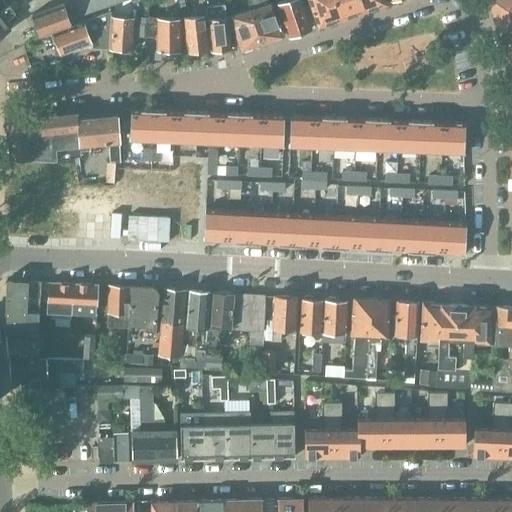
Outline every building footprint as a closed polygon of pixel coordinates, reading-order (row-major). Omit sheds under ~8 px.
[(18,0),(15,0),(0,11),(0,36),(9,29),(3,20),(23,6),(18,0)] [(0,0),(0,11),(15,0),(3,0),(0,0)] [(73,0),(79,15),(123,0),(73,0)] [(115,9),(110,11),(110,16),(111,16),(110,47),(110,48),(133,49),(133,35),(145,35),(145,17),(148,17),(148,0),(139,0),(140,1),(136,2),(135,17),(115,16),(115,9)] [(247,0),(251,9),(250,9),(261,42),(270,39),(273,41),(279,38),(280,36),(283,35),(272,2),(270,3),(268,0),(247,0)] [(311,28),(301,0),(284,0),(277,2),(289,35),(311,28)] [(341,18),(335,0),(309,0),(318,26),(341,18)] [(360,0),(335,0),(341,18),(364,10),(360,0)] [(386,0),(360,0),(364,10),(387,2),(386,0)] [(511,0),(489,0),(494,15),(511,10),(511,0)] [(34,27),(36,31),(39,33),(40,36),(71,25),(63,3),(32,13),(36,23),(34,27)] [(222,48),(232,47),(230,30),(229,30),(228,16),(227,16),(226,5),(215,6),(217,17),(207,18),(210,49),(212,49),(214,52),(220,51),(222,48)] [(261,42),(250,9),(230,16),(231,26),(239,49),(241,49),(244,50),(251,48),(252,45),(261,42)] [(511,10),(494,15),(498,34),(511,30),(511,10)] [(110,16),(110,11),(53,32),(54,34),(52,37),(54,42),(57,43),(61,53),(91,42),(90,39),(99,35),(99,46),(110,47),(111,16),(110,16)] [(197,50),(200,51),(206,51),(208,49),(210,48),(206,15),(183,17),(187,51),(197,50)] [(180,18),(148,17),(145,17),(145,35),(157,36),(157,50),(180,50),(180,18)] [(511,30),(498,34),(503,52),(511,49),(511,30)] [(511,49),(503,52),(508,71),(511,69),(511,49)] [(154,110),(131,109),(130,141),(152,142),(154,110)] [(175,110),(154,110),(152,142),(174,142),(175,110)] [(197,111),(175,110),(174,142),(195,143),(197,111)] [(218,112),(197,111),(195,143),(217,144),(218,112)] [(240,113),(218,112),(217,144),(239,145),(240,113)] [(79,149),(79,144),(77,118),(77,113),(22,119),(21,119),(7,121),(6,121),(6,125),(9,146),(9,147),(10,158),(54,159),(80,156),(80,151),(81,151),(81,148),(79,149)] [(261,114),(240,113),(239,145),(260,146),(261,114)] [(284,115),(261,114),(260,146),(283,147),(284,115)] [(110,161),(115,161),(120,161),(118,141),(120,140),(117,115),(77,118),(79,144),(109,141),(110,161)] [(313,116),(290,115),(289,147),(312,148),(313,116)] [(334,117),(313,116),(312,148),(333,149),(334,117)] [(356,118),(334,117),(333,149),(355,150),(356,118)] [(378,118),(356,118),(355,150),(376,150),(378,118)] [(399,119),(378,118),(376,150),(398,151),(399,119)] [(421,120),(399,119),(398,151),(420,152),(421,120)] [(442,121),(421,120),(420,152),(441,153),(442,121)] [(465,122),(442,121),(441,153),(464,154),(465,122)] [(218,149),(208,149),(207,161),(217,161),(218,149)] [(152,151),(140,151),(140,161),(152,161),(152,151)] [(164,151),(152,151),(152,161),(164,161),(164,151)] [(217,161),(207,161),(207,173),(217,173),(217,161)] [(238,164),(226,164),(225,174),(237,174),(238,164)] [(259,165),(247,165),(247,175),(259,175),(259,165)] [(271,166),(259,165),(259,175),(271,176),(271,166)] [(354,169),(342,169),(342,179),(354,179),(354,169)] [(366,170),(354,169),(354,179),(366,180),(366,170)] [(397,171),(385,171),(385,181),(397,181),(397,171)] [(409,172),(397,171),(397,181),(409,182),(409,172)] [(315,173),(303,173),(303,183),(315,183),(315,173)] [(327,174),(315,173),(315,183),(327,184),(327,174)] [(440,173),(428,173),(428,183),(440,183),(440,173)] [(452,174),(440,173),(440,183),(452,184),(452,174)] [(230,181),(218,180),(217,190),(229,191),(230,181)] [(242,181),(230,181),(229,191),(241,191),(242,181)] [(273,183),(261,182),(260,192),(272,192),(273,183)] [(285,183),(273,183),(272,192),(284,193),(285,183)] [(316,184),(304,184),(303,194),(315,194),(316,184)] [(328,185),(316,184),(315,194),(327,195),(328,185)] [(359,186),(347,186),(346,196),(358,196),(359,186)] [(371,187),(359,186),(358,196),(370,197),(371,187)] [(402,188),(390,188),(390,198),(402,198),(402,188)] [(414,189),(402,188),(402,198),(414,199),(414,189)] [(445,190),(433,190),(433,200),(445,200),(445,190)] [(457,191),(445,190),(445,200),(457,201),(457,191)] [(62,243),(63,210),(72,210),(72,197),(28,195),(28,210),(18,210),(17,242),(62,243)] [(228,210),(205,208),(204,240),(226,242),(228,210)] [(250,211),(228,210),(226,242),(248,243),(250,211)] [(271,212),(250,211),(248,243),(269,244),(271,212)] [(293,213),(271,212),(269,244),(291,245),(293,213)] [(314,214),(293,213),(291,245),(313,246),(314,214)] [(336,215),(314,214),(313,246),(334,247),(336,215)] [(357,216),(336,215),(334,247),(356,248),(357,216)] [(379,217),(357,216),(356,248),(377,249),(379,217)] [(401,218),(379,217),(377,249),(399,250),(401,218)] [(422,220),(401,218),(399,250),(420,252),(422,220)] [(444,221),(422,220),(420,252),(442,253),(444,221)] [(466,222),(444,221),(442,253),(465,254),(466,222)] [(40,281),(7,279),(4,327),(38,329),(39,309),(40,282),(40,281)] [(73,282),(49,281),(49,282),(48,309),(42,309),(41,328),(53,328),(54,316),(70,317),(70,310),(73,282)] [(49,282),(40,282),(39,309),(42,309),(48,309),(49,282)] [(70,310),(70,317),(70,327),(76,327),(77,311),(86,311),(84,334),(95,335),(98,284),(73,282),(70,310)] [(128,326),(129,322),(130,285),(109,284),(107,326),(128,326)] [(129,322),(133,322),(144,323),(143,335),(154,336),(157,291),(153,287),(131,285),(129,322)] [(158,354),(180,356),(186,289),(163,287),(158,354)] [(217,348),(218,326),(211,326),(207,326),(210,291),(189,290),(186,326),(197,327),(195,347),(205,348),(217,348)] [(249,350),(262,350),(265,293),(243,292),(233,292),(214,291),(211,326),(218,326),(230,327),(230,326),(250,328),(249,350)] [(274,295),(271,339),(281,340),(281,327),(296,328),(298,296),(274,295)] [(299,330),(322,331),(324,299),(314,298),(313,296),(306,296),(303,298),(301,298),(299,330)] [(324,299),(322,331),(334,331),(334,338),(346,338),(346,332),(347,300),(337,299),(335,297),(328,297),(326,299),(324,299)] [(344,376),(366,378),(371,299),(354,298),(352,297),(350,335),(355,335),(353,369),(344,369),(344,376)] [(371,299),(366,378),(388,379),(390,352),(377,351),(378,336),(388,337),(389,300),(388,300),(371,299)] [(403,382),(413,383),(414,373),(416,336),(417,336),(419,301),(396,300),(394,335),(406,336),(403,382)] [(438,344),(441,302),(440,302),(440,303),(438,302),(423,301),(421,339),(430,340),(430,343),(438,344)] [(435,386),(453,388),(457,303),(444,302),(441,303),(441,302),(438,344),(436,374),(435,386)] [(457,303),(453,388),(463,389),(464,367),(471,367),(472,346),(474,304),(473,304),(473,305),(471,304),(457,303)] [(474,304),(472,346),(480,346),(481,342),(490,343),(492,305),(477,304),(474,305),(474,304)] [(492,390),(511,391),(511,305),(496,305),(494,343),(509,344),(508,359),(493,358),(492,381),(492,390)] [(8,356),(11,356),(37,356),(38,333),(6,332),(8,356)] [(83,357),(93,358),(95,335),(84,334),(83,357)] [(275,351),(262,350),(261,373),(273,373),(275,351)] [(109,352),(109,361),(124,363),(125,353),(109,352)] [(205,355),(204,360),(204,367),(216,368),(216,356),(205,355)] [(313,355),(312,371),(320,371),(321,355),(313,355)] [(20,378),(21,389),(47,387),(46,376),(46,372),(55,372),(55,367),(67,367),(67,375),(83,375),(83,359),(67,359),(59,359),(59,357),(46,357),(37,356),(11,356),(12,378),(20,378)] [(133,363),(143,365),(144,358),(126,356),(126,362),(133,363)] [(179,359),(179,366),(181,366),(190,368),(204,369),(204,367),(204,360),(179,359)] [(323,375),(343,376),(343,364),(335,364),(335,367),(324,366),(323,375)] [(179,366),(174,366),(174,378),(182,378),(181,366),(179,366)] [(124,381),(161,381),(162,367),(124,367),(124,381)] [(413,384),(435,386),(436,374),(414,373),(413,383),(413,384)] [(227,376),(219,376),(219,388),(227,388),(227,376)] [(274,379),(266,379),(266,391),(274,391),(274,379)] [(470,389),(492,390),(492,381),(471,380),(470,389)] [(154,460),(153,420),(152,420),(152,398),(151,398),(151,385),(98,385),(98,398),(128,397),(128,398),(142,399),(142,420),(143,430),(131,431),(132,460),(154,460)] [(227,400),(227,388),(219,388),(219,400),(227,400)] [(274,391),(266,391),(266,403),(274,403),(274,392),(274,391)] [(384,391),(374,391),(374,404),(384,404),(384,391)] [(394,404),(394,391),(384,391),(384,404),(394,404)] [(437,391),(427,391),(427,403),(437,403),(437,391)] [(447,403),(447,391),(437,391),(437,403),(447,403)] [(332,401),(322,401),(322,414),(332,414),(332,401)] [(341,414),(341,401),(332,401),(332,414),(341,414)] [(502,402),(493,401),(492,413),(502,414),(502,402)] [(511,414),(511,409),(511,402),(502,402),(502,414),(511,414)] [(427,403),(427,417),(411,417),(411,445),(437,445),(437,403),(427,403)] [(465,416),(447,416),(447,403),(437,403),(437,445),(465,445),(465,416)] [(374,404),(374,417),(357,417),(357,427),(358,427),(358,455),(359,455),(359,446),(385,446),(384,404),(374,404)] [(411,417),(394,417),(394,404),(384,404),(385,446),(411,445),(411,417)] [(293,410),(271,410),(271,422),(272,457),(294,457),(293,410)] [(153,420),(154,460),(176,459),(176,430),(163,430),(163,412),(153,413),(153,420)] [(224,412),(202,412),(202,424),(203,459),(218,458),(219,458),(225,458),(224,424),(224,412)] [(491,426),(474,425),(472,454),(500,456),(502,414),(492,413),(491,426)] [(304,427),(304,456),(332,456),(332,414),(322,414),(322,427),(304,427)] [(357,427),(342,427),(341,414),(332,414),(332,456),(358,455),(358,427),(357,427)] [(511,427),(511,414),(502,414),(500,456),(511,456),(511,427)] [(271,422),(249,423),(250,458),(256,458),(257,458),(258,458),(272,457),(271,422)] [(249,423),(224,424),(225,458),(250,458),(249,423)] [(202,424),(180,425),(181,459),(203,459),(202,424)] [(335,511),(335,497),(308,496),(307,511),(335,511)] [(277,497),(276,511),(302,511),(302,497),(277,497)] [(361,511),(362,497),(335,497),(335,511),(361,511)] [(388,511),(388,497),(362,497),(361,511),(388,511)] [(414,511),(415,497),(388,497),(388,511),(414,511)] [(441,511),(442,497),(415,497),(414,511),(441,511)] [(467,511),(468,497),(442,497),(441,511),(467,511)] [(494,511),(494,498),(468,497),(467,511),(494,511)] [(511,511),(511,497),(494,498),(494,511),(511,511)] [(197,500),(197,511),(222,511),(223,498),(199,499),(197,499),(197,500)] [(242,511),(242,498),(223,498),(222,511),(242,511)] [(263,511),(263,498),(242,498),(242,511),(263,511)] [(137,500),(136,511),(147,511),(147,500),(137,500)] [(174,511),(197,511),(197,500),(174,501),(174,511)] [(109,511),(109,501),(86,502),(85,511),(109,511)] [(132,511),(132,501),(109,501),(109,511),(132,511)] [(150,511),(174,511),(174,501),(151,501),(150,511)]
